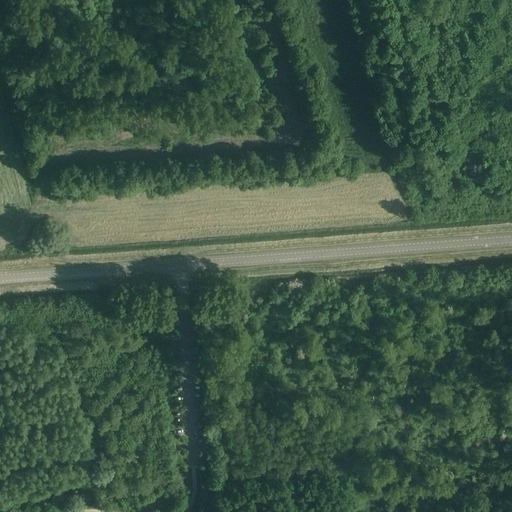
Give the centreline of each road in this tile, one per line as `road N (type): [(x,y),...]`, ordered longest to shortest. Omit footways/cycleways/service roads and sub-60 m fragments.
road 1 (tertiary): [(180,264),(511,238)]
road 2 (unclassified): [(180,264),(192,466)]
road 3 (tertiary): [(0,280),(180,264)]
